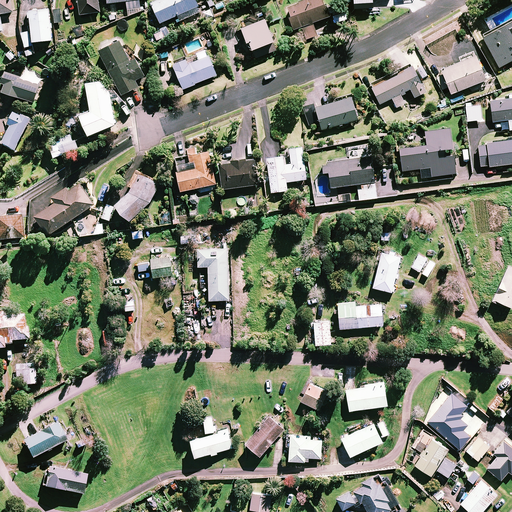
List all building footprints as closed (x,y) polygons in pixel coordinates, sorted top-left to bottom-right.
[(0,0),(0,13),(13,10),(10,0),(0,0)] [(79,0),(81,13),(100,11),(99,0),(79,0)] [(108,0),(108,1),(125,0),(127,0),(128,8),(141,7),(140,0),(108,0)] [(202,10),(197,0),(153,0),(152,1),(161,22),(178,14),(181,20),(202,10)] [(331,15),(325,0),(300,0),(287,5),(295,28),(299,27),(304,39),(318,34),(313,21),(331,15)] [(53,38),(50,7),(30,9),(33,40),(53,38)] [(2,21),(1,16),(0,16),(0,29),(4,29),(6,37),(19,35),(16,18),(2,21)] [(259,56),(277,49),(273,37),(275,36),(267,16),(243,26),(248,39),(251,38),(259,56)] [(511,17),(482,33),(499,66),(511,59),(511,17)] [(33,45),(29,30),(22,32),(26,47),(33,45)] [(131,59),(121,38),(101,48),(123,93),(139,85),(136,79),(146,74),(138,55),(131,59)] [(175,61),(185,89),(197,85),(196,82),(218,74),(210,53),(189,61),(188,57),(175,61)] [(488,78),(478,53),(442,67),(452,92),(488,78)] [(421,77),(415,64),(372,85),(381,102),(392,97),(397,107),(406,102),(401,93),(411,88),(415,96),(425,91),(419,78),(421,77)] [(43,77),(24,69),(22,76),(7,70),(3,79),(7,81),(4,89),(34,101),(43,77)] [(109,90),(103,75),(87,80),(92,109),(82,113),(89,134),(117,123),(110,102),(116,100),(112,88),(109,90)] [(359,118),(352,94),(316,105),(323,128),(359,118)] [(511,128),(511,96),(491,100),(494,121),(508,118),(510,129),(511,128)] [(31,117),(15,109),(9,120),(12,122),(2,142),(15,149),(31,117)] [(457,175),(451,125),(426,128),(427,142),(399,145),(402,172),(421,170),(422,177),(433,176),(433,178),(457,175)] [(511,161),(511,137),(479,142),(482,166),(511,161)] [(76,139),(59,145),(60,147),(53,149),(55,156),(79,147),(76,139)] [(307,178),(303,145),(290,147),(292,163),(285,163),(284,153),(268,155),(272,191),(288,189),(287,180),(307,178)] [(216,183),(210,149),(190,152),(193,167),(178,170),(182,189),(216,183)] [(255,155),(232,158),(232,160),(221,161),(224,187),(259,183),(255,155)] [(375,181),(372,155),(323,161),(324,171),(330,170),(332,186),(357,183),(375,181)] [(141,177),(137,175),(129,189),(117,202),(130,219),(150,201),(160,183),(144,173),(141,177)] [(95,203),(81,181),(70,188),(68,184),(53,194),(57,200),(37,214),(50,233),(95,203)] [(115,204),(108,201),(103,217),(110,219),(115,204)] [(0,238),(24,237),(22,214),(0,215),(0,238)] [(229,299),(229,248),(198,248),(198,265),(209,265),(209,299),(229,299)] [(399,255),(380,250),(371,286),(390,291),(399,255)] [(173,273),(172,254),(153,256),(155,275),(173,273)] [(426,258),(417,254),(410,267),(419,271),(426,258)] [(135,308),(135,299),(126,300),(127,309),(135,308)] [(354,305),(354,301),(336,303),(338,328),(381,325),(379,303),(354,305)] [(7,314),(7,310),(0,310),(0,346),(6,346),(6,343),(12,342),(12,339),(29,338),(29,325),(26,326),(25,313),(7,314)] [(330,344),(328,320),(312,321),(313,345),(330,344)] [(35,362),(16,364),(18,384),(37,383),(35,362)] [(385,403),(381,380),(362,383),(362,385),(344,389),(347,410),(385,403)] [(326,391),(308,382),(299,400),(317,409),(326,391)] [(510,389),(503,382),(495,391),(503,398),(510,389)] [(456,427),(465,417),(458,411),(450,421),(456,427)] [(283,429),(268,415),(243,442),(258,456),(283,429)] [(68,438),(58,421),(25,438),(34,456),(68,438)] [(380,440),(371,422),(340,437),(349,456),(380,440)] [(230,447),(226,430),(188,438),(191,456),(230,447)] [(309,435),(289,433),(287,459),(306,461),(307,456),(319,457),(321,437),(309,436),(309,435)] [(488,446),(476,437),(465,451),(477,460),(488,446)] [(446,449),(430,439),(413,464),(429,475),(446,449)] [(511,469),(511,449),(502,440),(493,451),(496,454),(485,467),(499,479),(506,470),(509,473),(511,469)] [(24,442),(19,444),(23,453),(29,451),(24,442)] [(454,464),(444,458),(436,470),(446,477),(454,464)] [(88,473),(50,466),(46,485),(84,492),(88,473)] [(401,476),(395,467),(384,473),(390,483),(401,476)] [(346,488),(332,496),(339,508),(355,499),(358,503),(360,502),(365,511),(387,511),(391,510),(391,511),(392,511),(401,507),(386,482),(380,485),(377,487),(370,475),(361,481),(363,484),(348,492),(346,488)] [(478,511),(495,493),(479,479),(459,503),(469,511),(478,511)] [(270,495),(251,492),(249,509),(268,511),(270,495)]
